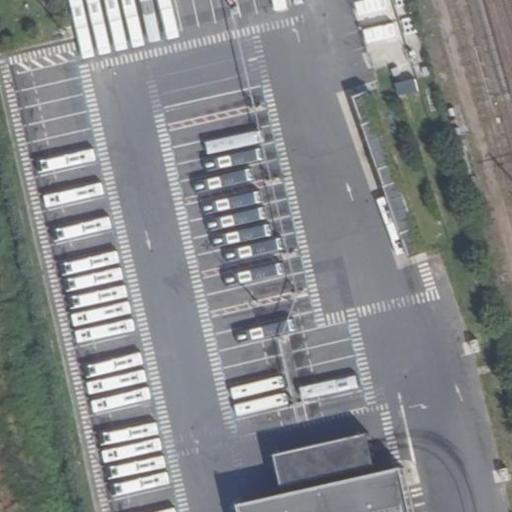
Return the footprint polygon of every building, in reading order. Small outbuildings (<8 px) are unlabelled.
[(363,25),(394,16),(389,0),(365,0),(357,2),(363,25)] [(355,84),(377,160),(403,153),(381,75),(355,84)] [(377,160),(382,179),(408,172),(403,153),(377,160)] [(382,179),(403,254),(429,247),(408,172),(382,179)] [(290,481),(381,460),(374,427),(282,448),(290,481)] [(420,511),(409,462),(248,499),(250,511),(420,511)]
